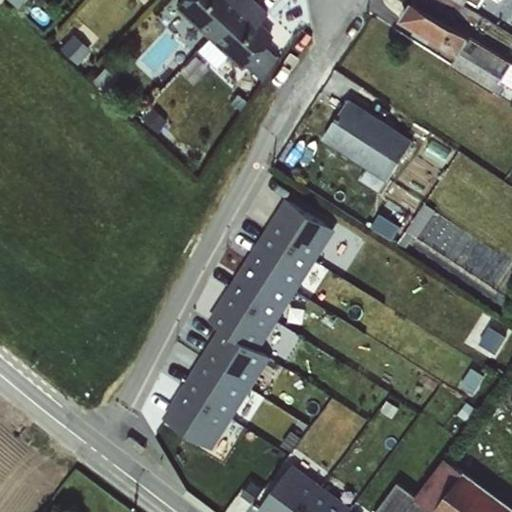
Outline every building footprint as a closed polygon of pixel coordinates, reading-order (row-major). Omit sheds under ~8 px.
[(221,62),(230,50),(265,76),(283,52),(270,42),(279,30),(264,19),(273,7),(264,0),(184,0),(179,7),(213,32),(202,48),(221,62)] [(422,0),(411,19),(464,50),(456,64),(511,96),(511,56),(477,36),(481,29),(468,22),(480,0),(422,0)] [(349,104),(325,144),(391,184),(415,144),(349,104)] [(453,171),(427,210),(459,231),(485,191),(453,171)] [(411,202),(422,210),(434,193),(423,185),(411,202)] [(276,341),(340,219),(286,190),(217,320),(221,322),(171,417),(225,445),(279,342),(276,341)] [(511,511),(511,494),(451,452),(423,491),(404,478),(379,511),(511,511)] [(297,461),(261,511),(351,511),(358,503),(297,461)]
